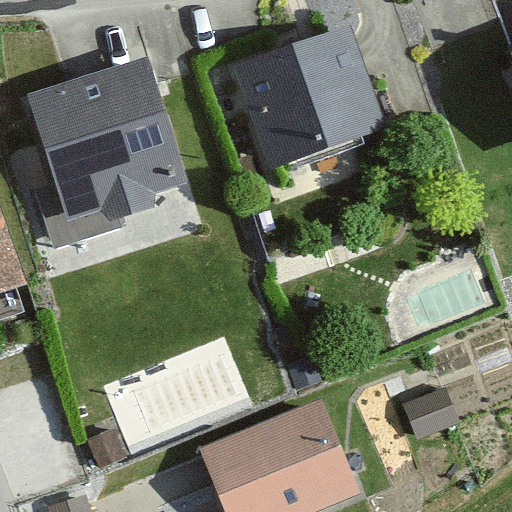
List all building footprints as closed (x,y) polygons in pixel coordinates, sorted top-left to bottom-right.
[(344,29),(226,67),(258,166),(375,128),(344,29)] [(511,42),(487,52),(511,117),(511,42)] [(135,63),(13,101),(52,225),(175,186),(135,63)] [(0,244),(0,297),(17,292),(0,244)] [(314,400),(187,447),(211,511),(309,511),(350,497),(314,400)] [(85,511),(81,495),(41,506),(42,511),(85,511)]
